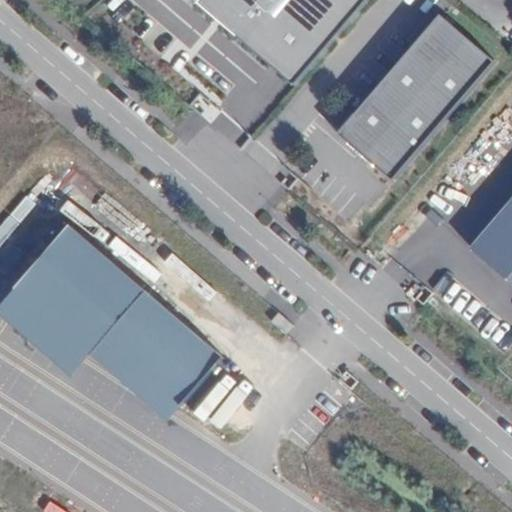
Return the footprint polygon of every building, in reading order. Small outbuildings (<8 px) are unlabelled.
[(208,0),(207,2),(302,84),(374,0),(208,0)] [(347,136),(402,183),(502,66),(447,19),(347,136)] [(511,218),(483,253),(511,278),(511,218)] [(94,354),(170,418),(228,365),(71,224),(0,307),(0,308),(74,378),(94,354)] [(295,326),(281,314),(273,322),(287,334),(295,326)] [(324,398),(290,444),(299,450),(332,404),(324,398)]
